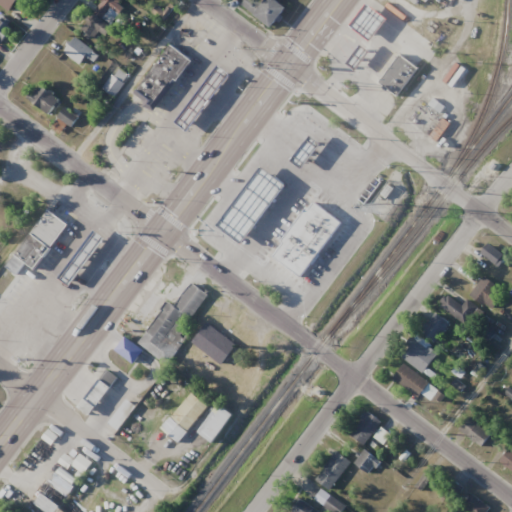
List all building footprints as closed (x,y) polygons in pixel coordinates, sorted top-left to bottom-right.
[(103,0),(81,29),(94,39),(99,32),(104,35),(126,9),(118,3),(120,0),(103,0)] [(272,29),(288,10),(276,0),(248,0),(244,5),(272,29)] [(374,42),(357,28),(373,8),(390,22),(374,42)] [(14,28),(0,18),(0,42),(2,44),(14,28)] [(98,55),(75,37),(63,51),(80,65),(87,57),(93,62),(98,55)] [(193,60),(170,43),(134,94),(157,110),(193,60)] [(359,73),(352,68),(366,48),(374,54),(359,73)] [(381,86),(404,56),(422,70),(399,100),(381,86)] [(221,67),(233,77),(192,134),(179,124),(221,67)] [(103,87),(115,97),(125,84),(112,75),(103,87)] [(61,101),(39,83),(28,97),(49,115),(61,101)] [(306,170),(294,160),(313,137),(325,147),(306,170)] [(245,244),(223,227),(265,172),(288,189),(245,244)] [(31,207),(2,182),(0,184),(0,193),(25,214),(31,207)] [(69,227),(38,270),(19,256),(51,214),(69,227)] [(75,288),(63,280),(99,231),(110,239),(75,288)] [(483,251),(494,266),(504,259),(492,244),(483,251)] [(154,292),(167,300),(181,278),(168,270),(154,292)] [(505,294),(487,277),(471,293),(490,311),(505,294)] [(192,320),(209,295),(193,284),(176,308),(168,302),(138,344),(167,364),(177,349),(165,341),(184,314),(192,320)] [(440,304),(467,326),(481,310),(468,300),(463,307),(448,294),(440,304)] [(450,325),(437,313),(421,330),(435,342),(450,325)] [(220,366),(236,346),(209,323),(192,342),(220,366)] [(496,333),(486,325),(479,334),(490,342),(496,333)] [(439,355),(418,336),(402,355),(422,373),(439,355)] [(117,350),(134,364),(144,352),(127,338),(117,350)] [(431,400),(438,392),(406,364),(395,378),(419,398),(423,393),(431,400)] [(91,417),(119,379),(108,370),(79,408),(91,417)] [(161,427),(177,442),(209,409),(193,394),(161,427)] [(118,431),(137,407),(128,400),(109,423),(118,431)] [(382,427),(370,412),(349,429),(361,444),(382,427)] [(492,434),(467,417),(458,430),(483,447),(492,434)] [(57,453),(47,445),(25,474),(34,481),(57,453)] [(369,475),(381,462),(366,449),(355,462),(369,475)] [(351,463),(336,451),(315,477),(331,489),(351,463)] [(416,485),(422,491),(438,470),(431,465),(416,485)] [(331,511),(342,511),(345,510),(324,489),(316,497),(331,511)] [(288,508),(293,511),(317,511),(297,497),(288,508)]
